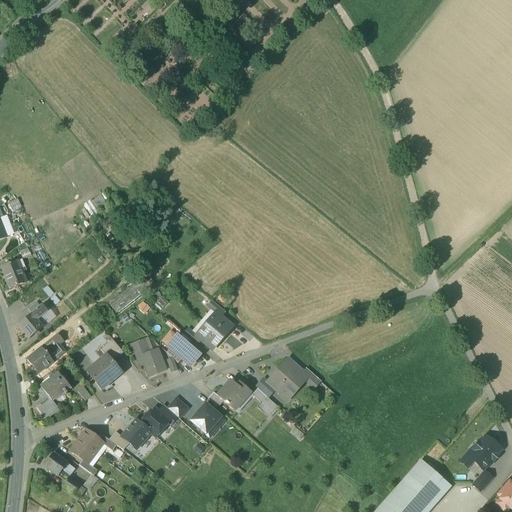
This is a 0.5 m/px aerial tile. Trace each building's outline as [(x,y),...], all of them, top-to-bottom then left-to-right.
[(30,258),(26,251),(19,255),(23,262),(30,258)] [(17,261),(1,267),(5,277),(4,277),(10,289),(26,283),(22,274),(21,270),(17,261)] [(142,279),(110,303),(117,312),(149,288),(142,279)] [(235,302),(225,294),(217,303),(227,311),(235,302)] [(168,302),(163,297),(156,304),(161,309),(168,302)] [(37,301),(28,308),(32,312),(40,306),(37,301)] [(225,313),(212,302),(207,307),(215,314),(216,313),(221,318),(225,313)] [(41,306),(32,313),(37,319),(46,312),(41,306)] [(32,313),(18,324),(30,338),(43,327),(37,319),(32,313)] [(215,314),(205,325),(222,339),(232,328),(221,318),(216,313),(215,314)] [(91,332),(79,317),(72,323),(84,338),(91,332)] [(222,339),(205,325),(196,336),(195,337),(201,341),(201,342),(212,351),(222,339)] [(196,336),(188,329),(183,335),(191,342),(197,347),(201,342),(201,341),(195,337),(196,336)] [(57,335),(41,348),(52,362),(65,353),(59,345),(62,342),(57,335)] [(190,366),(199,356),(198,356),(187,346),(177,338),(169,347),(171,349),(182,359),(190,366)] [(112,339),(100,350),(105,356),(106,355),(112,362),(123,352),(112,339)] [(155,351),(149,353),(144,340),(128,346),(130,353),(134,351),(138,362),(143,361),(148,375),(155,373),(156,375),(166,372),(160,356),(157,357),(155,351)] [(191,342),(187,346),(198,356),(202,351),(191,342)] [(41,348),(27,360),(38,374),(52,362),(41,348)] [(182,359),(171,349),(167,354),(178,363),(182,359)] [(105,356),(85,372),(101,391),(121,374),(113,364),(114,363),(112,362),(106,355),(105,356)] [(172,360),(167,362),(171,374),(177,372),(172,360)] [(290,363),(278,376),(275,373),(267,382),(275,390),(283,397),(288,390),(293,394),(305,381),(308,378),(303,374),(290,363)] [(320,382),(307,369),(303,374),(308,378),(305,381),(314,389),(320,382)] [(59,374),(41,387),(42,389),(39,392),(46,401),(36,408),(46,421),(59,411),(52,402),(62,394),(65,397),(67,395),(65,393),(70,389),(70,390),(71,390),(59,374)] [(267,382),(264,378),(255,388),(257,389),(267,398),(275,390),(267,382)] [(241,390),(230,381),(217,396),(223,401),(226,404),(225,404),(227,406),(228,406),(234,411),(250,393),(243,387),(241,390)] [(83,388),(77,392),(85,402),(90,398),(83,388)] [(267,398),(257,389),(252,395),(261,403),(257,408),(268,417),(277,407),(267,398)] [(213,393),(208,399),(218,407),(223,401),(217,396),(213,393)] [(187,409),(176,399),(167,409),(177,418),(178,419),(187,409)] [(222,419),(205,405),(190,422),(205,435),(214,425),(215,426),(222,419)] [(167,409),(163,406),(157,412),(157,413),(168,422),(166,423),(166,424),(169,426),(177,418),(167,409)] [(155,410),(149,417),(147,416),(140,424),(150,433),(155,437),(156,436),(159,436),(163,431),(162,428),(166,424),(166,423),(168,422),(157,413),(157,412),(155,410)] [(140,424),(136,421),(131,427),(130,426),(126,431),(127,431),(121,437),(136,450),(150,433),(140,424)] [(98,440),(86,431),(78,441),(95,454),(102,444),(103,443),(98,440)] [(116,446),(102,435),(98,440),(103,443),(102,444),(112,451),(116,446)] [(485,437),(480,444),(478,443),(472,450),(473,451),(468,458),(482,470),(492,460),(494,462),(497,457),(495,456),(500,450),(485,437)] [(95,454),(78,441),(70,451),(82,461),(87,464),(95,454)] [(205,452),(198,447),(193,453),(200,459),(205,452)] [(68,465),(53,454),(43,469),(46,472),(48,470),(66,483),(68,479),(71,476),(63,471),(68,465)] [(97,471),(87,464),(82,461),(79,465),(93,476),(97,471)] [(420,461),(375,511),(428,511),(450,488),(420,461)] [(484,472),(473,486),(480,492),(492,478),(484,472)] [(80,488),(68,479),(66,483),(63,488),(75,496),(80,488)] [(511,483),(508,481),(496,494),(501,498),(511,485),(511,483)] [(511,485),(501,498),(496,504),(502,509),(506,505),(511,510),(511,485)] [(80,488),(75,496),(80,499),(86,491),(80,488)]
